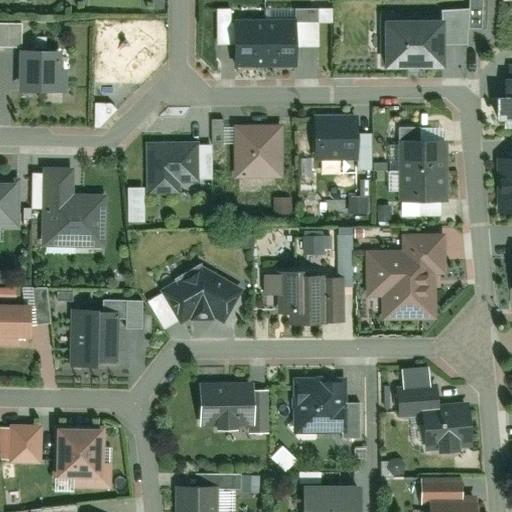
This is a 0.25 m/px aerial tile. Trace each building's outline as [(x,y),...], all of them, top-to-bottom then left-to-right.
[(511,0),(502,0),(502,5),(511,5),(511,14),(511,0)] [(293,26),(232,28),(235,72),(294,70),(293,26)] [(441,26),(382,28),(383,74),(442,72),(441,26)] [(58,56),(19,57),(20,100),(60,99),(58,56)] [(511,87),(507,87),(507,103),(499,103),(499,126),(511,125),(511,87)] [(355,121),(313,122),(315,162),(357,160),(355,121)] [(279,130),(234,130),(235,181),(280,180),(279,130)] [(444,146),(400,146),(401,203),(446,203),(444,146)] [(195,147),(147,148),(149,196),(178,195),(177,186),(196,185),(195,147)] [(511,161),(497,162),(497,221),(511,220),(511,161)] [(74,174),(42,173),(41,251),(102,253),(103,200),(74,199),(74,174)] [(0,227),(15,227),(16,184),(0,184),(0,227)] [(401,256),(364,257),(366,301),(380,300),(381,322),(435,321),(434,278),(444,277),(442,238),(400,240),(401,256)] [(217,327),(236,291),(197,271),(158,296),(182,327),(193,324),(203,318),(217,327)] [(342,276),(279,277),(281,322),(344,320),(342,276)] [(0,307),(0,341),(29,342),(29,308),(0,307)] [(69,312),(70,367),(121,366),(121,312),(69,312)] [(295,383),(294,436),(347,435),(347,383),(295,383)] [(199,387),(198,431),(254,431),(254,388),(199,387)] [(423,410),(435,409),(434,388),(397,391),(400,415),(423,413),(423,410)] [(423,413),(426,446),(440,445),(440,450),(455,449),(455,444),(469,443),(466,407),(435,409),(423,410),(423,413)] [(9,464),(42,464),(41,430),(9,429),(9,464)] [(100,479),(100,431),(55,429),(55,479),(100,479)] [(460,484),(420,484),(421,508),(460,508),(460,484)] [(176,490),(175,511),(218,511),(220,491),(176,490)] [(357,511),(357,490),(302,490),(301,511),(357,511)]
